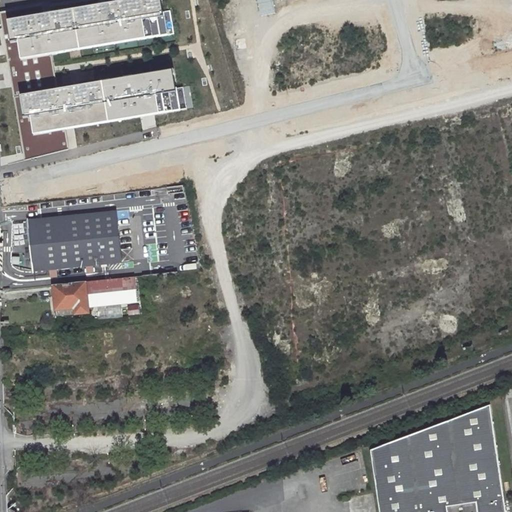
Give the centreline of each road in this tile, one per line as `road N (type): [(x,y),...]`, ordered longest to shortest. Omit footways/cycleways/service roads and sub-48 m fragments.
road 1 (unclassified): [(0,184),(397,81),(408,69),(408,50),(393,0)]
road 2 (unknown): [(0,282),(145,268),(135,203)]
road 3 (unknown): [(135,203),(160,201),(175,215),(180,260),(145,268)]
